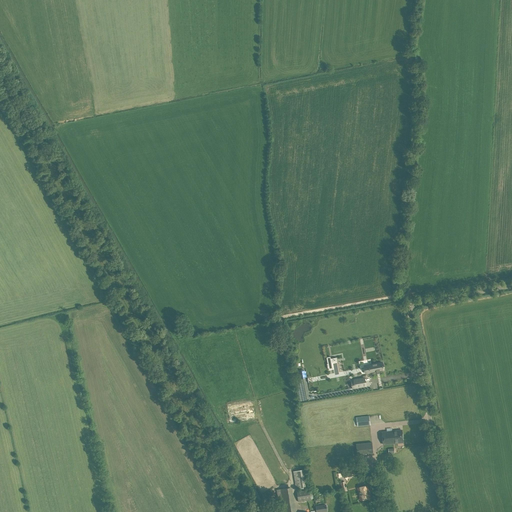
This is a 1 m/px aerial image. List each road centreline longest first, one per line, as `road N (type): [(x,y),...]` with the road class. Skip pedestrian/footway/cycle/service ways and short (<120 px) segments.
road 1 (track): [(288,470),(258,410),(237,333),(276,317),(405,296),(413,302)]
road 2 (unclassified): [(447,511),(409,308),(511,285)]
